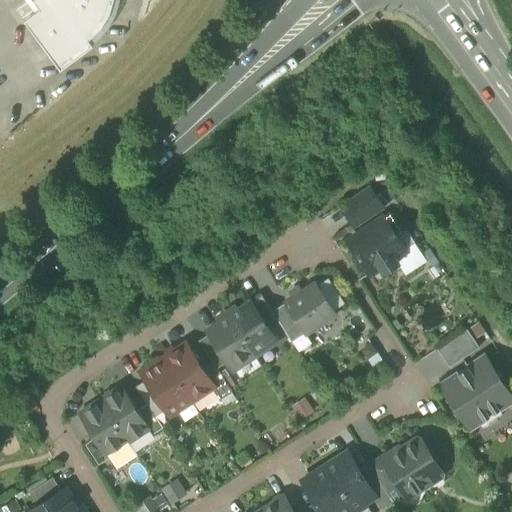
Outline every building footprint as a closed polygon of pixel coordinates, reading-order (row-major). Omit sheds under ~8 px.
[(24,20),(60,70),(93,46),(89,40),(101,27),(110,13),(113,0),(33,0),(40,9),(24,20)] [(340,205),(354,228),(384,208),(370,186),(340,205)] [(349,244),(369,274),(381,266),(384,272),(398,263),(394,258),(405,250),(396,235),(401,231),(389,213),(362,232),(364,235),(349,244)] [(328,279),(317,286),(334,311),(344,304),(328,279)] [(336,314),(334,311),(317,286),(315,283),(285,303),(304,333),(305,334),(336,314)] [(266,325),(276,318),(272,311),(261,295),(251,301),(266,325)] [(251,301),(228,316),(254,356),(277,341),(266,325),(251,301)] [(285,303),(272,311),(276,318),(291,342),(304,333),(285,303)] [(232,371),(254,356),(228,316),(206,331),(208,334),(227,362),(232,371)] [(437,349),(449,367),(479,348),(467,330),(437,349)] [(198,341),(212,362),(217,369),(227,362),(208,334),(198,341)] [(186,344),(163,358),(191,400),(212,386),(213,386),(202,369),(186,344)] [(441,384),(470,428),(511,400),(511,397),(485,356),(441,384)] [(168,415),(191,400),(163,358),(141,373),(145,380),(165,410),(168,415)] [(232,392),(217,369),(212,362),(202,369),(213,386),(212,386),(221,400),(232,392)] [(135,386),(147,404),(155,416),(165,410),(145,380),(135,386)] [(121,386),(100,400),(128,442),(148,428),(137,411),(121,386)] [(107,455),(128,442),(100,400),(79,413),(95,438),(106,455),(107,455)] [(163,428),(155,416),(147,404),(137,411),(148,428),(152,435),(163,428)] [(85,445),(98,465),(109,458),(107,455),(106,455),(95,438),(85,445)] [(414,441),(385,460),(384,461),(398,483),(406,496),(437,477),(438,471),(434,466),(438,459),(432,451),(425,451),(420,443),(414,441)] [(347,453),(325,467),(353,511),(363,506),(364,502),(373,496),(374,495),(365,482),(347,453)] [(385,491),(398,483),(384,461),(385,460),(384,458),(370,467),(376,475),(385,491)] [(353,511),(325,467),(303,481),(321,510),(322,511),(353,511)] [(373,496),(382,510),(393,503),(385,491),(376,475),(365,482),(374,495),(373,496)] [(29,492),(37,506),(61,491),(53,477),(29,492)] [(171,502),(186,493),(176,477),(161,487),(171,502)] [(27,511),(80,511),(65,488),(61,491),(37,506),(27,511)] [(134,504),(137,511),(149,511),(168,503),(162,490),(134,504)] [(273,504),(262,511),(293,511),(284,497),(280,496),(274,500),(273,504)]
